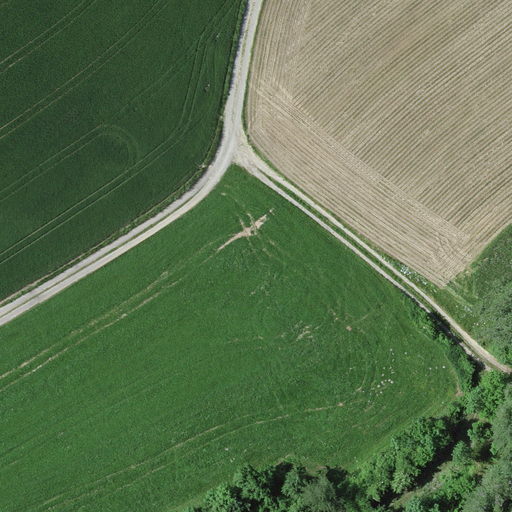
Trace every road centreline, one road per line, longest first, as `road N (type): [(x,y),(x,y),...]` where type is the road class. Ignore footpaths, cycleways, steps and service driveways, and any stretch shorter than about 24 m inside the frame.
road 1 (track): [(257,0),(229,140),(214,175),(167,215),(0,316)]
road 2 (track): [(229,140),(486,364),(511,377)]
